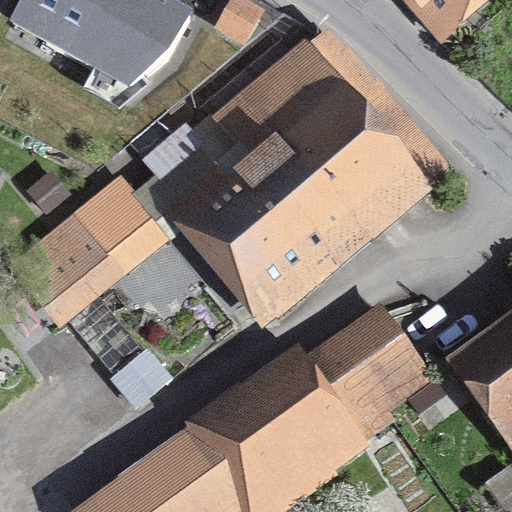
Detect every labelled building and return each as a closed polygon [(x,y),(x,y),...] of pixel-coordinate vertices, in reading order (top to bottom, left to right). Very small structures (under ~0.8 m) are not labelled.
[(186,19),(150,0),(28,0),(15,25),(126,88),(165,61),(186,19)] [(420,0),(444,26),(472,0),(420,0)] [(268,325),(454,181),(329,21),(217,108),(201,87),(142,132),(162,158),(145,171),(135,157),(24,243),(79,314),(192,227),(268,325)] [(374,424),(387,414),(353,373),(398,337),(376,305),(322,337),(313,323),(193,406),(202,419),(86,500),(94,511),(278,511),(384,439),(374,424)] [(511,433),(511,331),(463,367),(511,433)] [(431,377),(398,337),(353,373),(387,414),(431,377)] [(147,351),(118,364),(133,394),(161,381),(147,351)]
